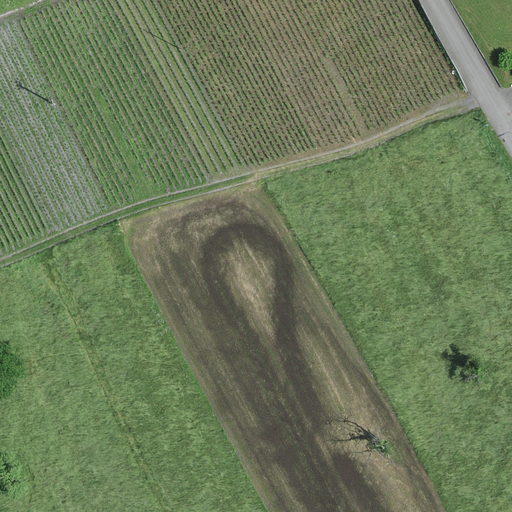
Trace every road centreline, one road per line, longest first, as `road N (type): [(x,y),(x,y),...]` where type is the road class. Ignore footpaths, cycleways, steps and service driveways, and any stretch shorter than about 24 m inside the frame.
road 1 (track): [(31,256),(161,511)]
road 2 (unclassified): [(435,0),(511,134)]
